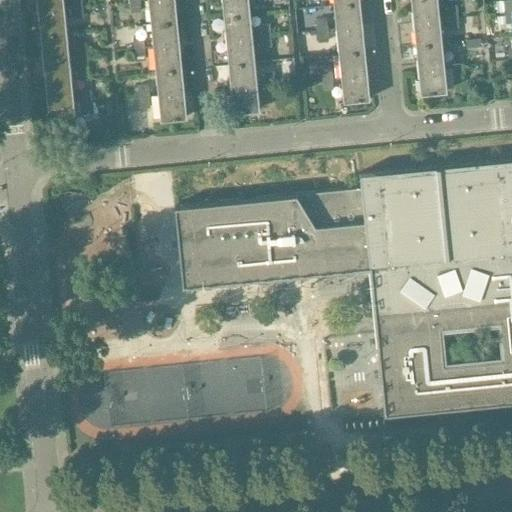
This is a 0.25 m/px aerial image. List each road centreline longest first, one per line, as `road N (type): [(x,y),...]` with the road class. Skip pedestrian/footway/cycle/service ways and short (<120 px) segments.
road 1 (residential): [(45,511),(19,169)]
road 2 (residential): [(208,148),(400,127)]
road 3 (residential): [(19,169),(208,148)]
road 4 (residential): [(19,169),(0,0)]
road 5 (residential): [(223,511),(381,493)]
road 6 (residential): [(208,148),(194,0)]
road 7 (residential): [(381,493),(511,480)]
road 8 (residential): [(400,127),(384,0)]
